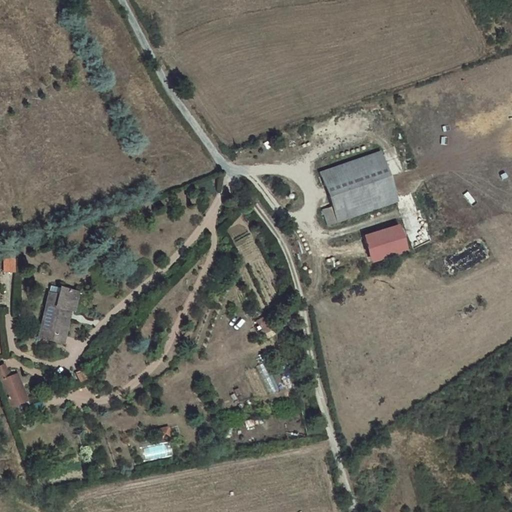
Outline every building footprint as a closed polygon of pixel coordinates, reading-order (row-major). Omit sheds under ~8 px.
[(379,145),(319,167),(331,201),(322,205),(328,220),(397,196),(379,145)] [(398,219),(360,231),(368,258),(406,246),(398,219)] [(0,262),(1,273),(13,273),(12,258),(0,259),(0,262)] [(74,288),(55,283),(53,290),(45,289),(35,333),(48,336),(50,330),(55,331),(61,304),(68,306),(70,306),(74,288)] [(55,331),(52,337),(60,339),(68,306),(61,304),(55,331)] [(271,322),(262,326),(266,334),(274,330),(271,322)] [(87,357),(82,363),(88,370),(93,364),(87,357)] [(262,362),(255,366),(268,394),(276,390),(262,362)] [(0,364),(0,389),(1,392),(14,389),(7,369),(2,371),(0,364)]
